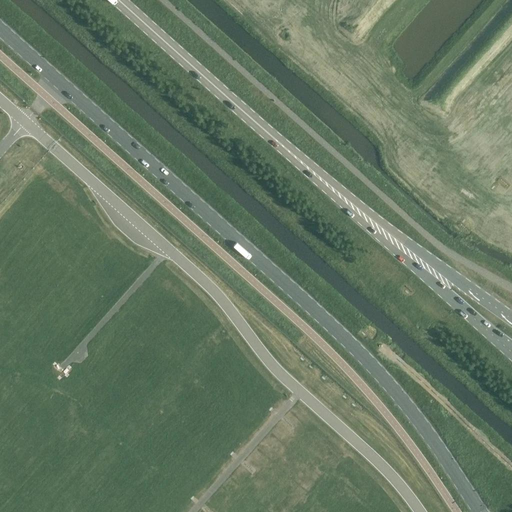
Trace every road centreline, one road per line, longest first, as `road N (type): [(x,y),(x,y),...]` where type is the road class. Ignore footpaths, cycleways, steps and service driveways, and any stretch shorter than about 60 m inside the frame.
road 1 (tertiary): [(480,511),(365,360),(0,31)]
road 2 (secondary): [(284,148),(511,352)]
road 3 (secondary): [(511,320),(284,148)]
road 4 (secondary): [(118,0),(284,148)]
